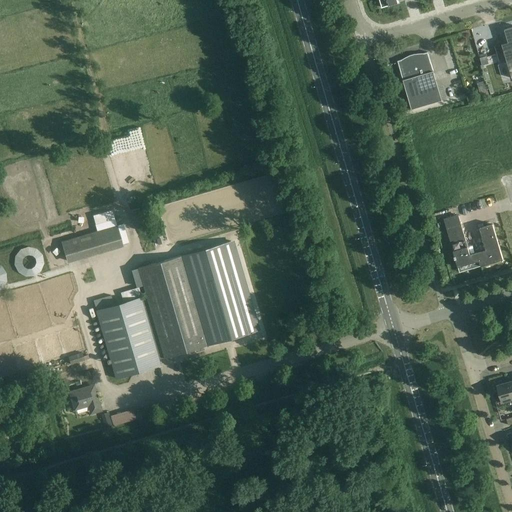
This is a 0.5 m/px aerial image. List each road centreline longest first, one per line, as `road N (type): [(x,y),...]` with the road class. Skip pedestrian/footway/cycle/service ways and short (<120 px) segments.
road 1 (tertiary): [(394,329),(298,0)]
road 2 (tertiary): [(447,511),(394,329)]
road 3 (track): [(94,86),(133,239),(131,261)]
road 4 (unclassified): [(366,36),(507,0)]
road 5 (residential): [(511,497),(471,369)]
